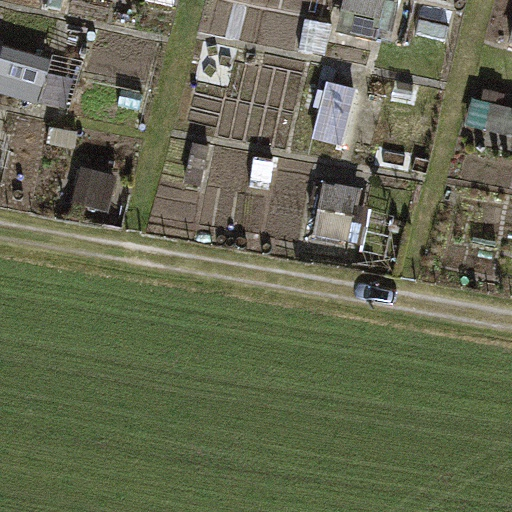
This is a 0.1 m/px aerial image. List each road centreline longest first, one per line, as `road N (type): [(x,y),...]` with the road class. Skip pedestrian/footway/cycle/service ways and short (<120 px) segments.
road 1 (track): [(0,232),(511,321)]
road 2 (track): [(483,0),(408,303)]
road 3 (track): [(197,0),(131,255)]
